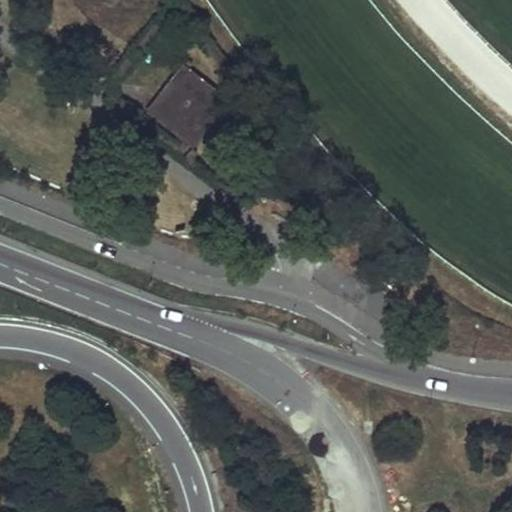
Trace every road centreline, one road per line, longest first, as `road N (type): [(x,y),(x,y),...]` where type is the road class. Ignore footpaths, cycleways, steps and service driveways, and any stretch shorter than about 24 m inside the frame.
road 1 (residential): [(398,371),(285,300),(205,285),(0,206)]
road 2 (motorway): [(0,334),(78,350),(145,396),(184,453),(202,511)]
road 3 (motorway): [(361,511),(339,450),(286,388),(159,323)]
road 4 (motorway): [(398,371),(204,319),(159,323)]
road 5 (motorway): [(159,323),(0,260)]
